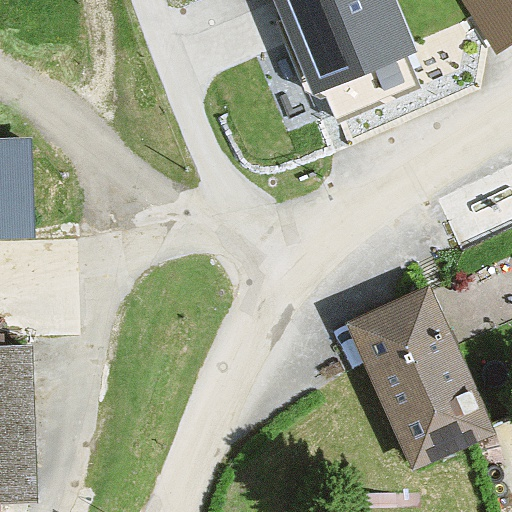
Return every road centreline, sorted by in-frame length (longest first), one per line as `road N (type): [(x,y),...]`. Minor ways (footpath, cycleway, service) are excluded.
road 1 (residential): [(511,101),(359,202),(296,257),(170,511)]
road 2 (unknown): [(216,216),(0,274)]
road 3 (track): [(90,151),(107,81),(80,0)]
